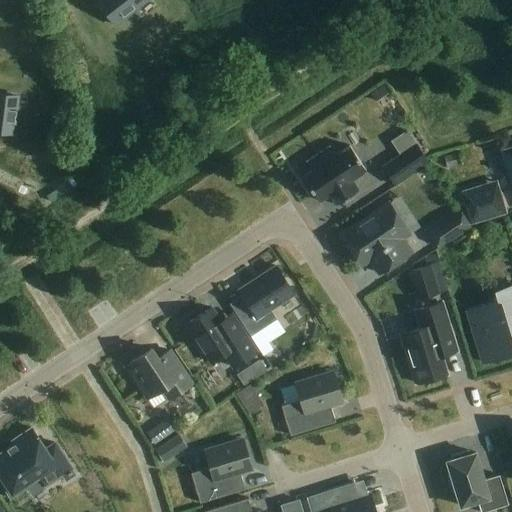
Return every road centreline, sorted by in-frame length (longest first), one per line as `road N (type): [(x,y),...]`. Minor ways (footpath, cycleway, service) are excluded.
road 1 (residential): [(400,448),(362,328),(294,228),(278,225),(0,409)]
road 2 (track): [(425,0),(0,284)]
road 3 (residential): [(280,489),(400,448)]
